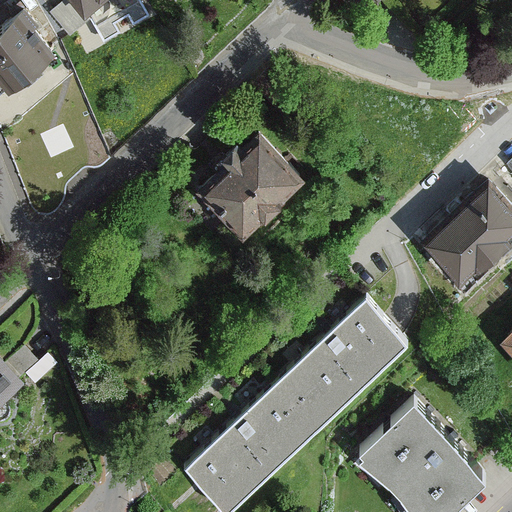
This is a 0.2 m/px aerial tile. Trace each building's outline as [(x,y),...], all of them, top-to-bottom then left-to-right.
[(39,16),(25,0),(21,0),(0,18),(0,72),(8,82),(53,44),(33,20),(39,16)] [(82,10),(73,0),(61,0),(51,9),(70,30),(74,27),(87,15),(82,10)] [(73,0),(82,10),(93,0),(73,0)] [(348,0),(363,14),(376,0),(348,0)] [(272,62),(253,79),(274,102),(293,84),(272,62)] [(305,171),(258,123),(238,143),(234,139),(213,159),(218,164),(198,184),(244,230),(305,171)] [(511,229),(511,228),(511,226),(511,196),(488,171),(420,234),(460,275),(480,256),(482,259),(511,230),(511,229)] [(402,334),(365,294),(330,327),(281,373),(322,416),(405,337),(402,334)] [(511,319),(499,331),(511,344),(511,319)] [(24,343),(6,361),(19,375),(38,357),(24,343)] [(6,361),(0,354),(0,403),(24,380),(19,375),(6,361)] [(322,416),(281,373),(240,412),(186,462),(226,505),(322,416)] [(480,461),(414,393),(361,443),(365,447),(360,452),(377,465),(395,481),(410,499),(418,511),(439,511),(487,468),(480,461)]
